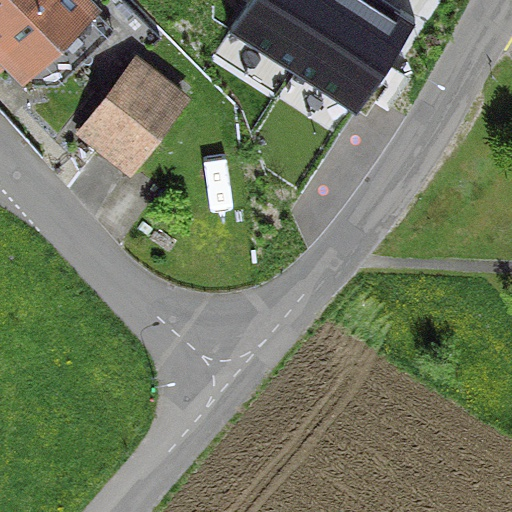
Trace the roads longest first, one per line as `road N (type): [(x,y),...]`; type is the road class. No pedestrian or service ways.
road 1 (residential): [(498,0),(409,160),(288,326),(221,395)]
road 2 (residential): [(0,160),(221,395)]
road 3 (residential): [(221,395),(115,511)]
